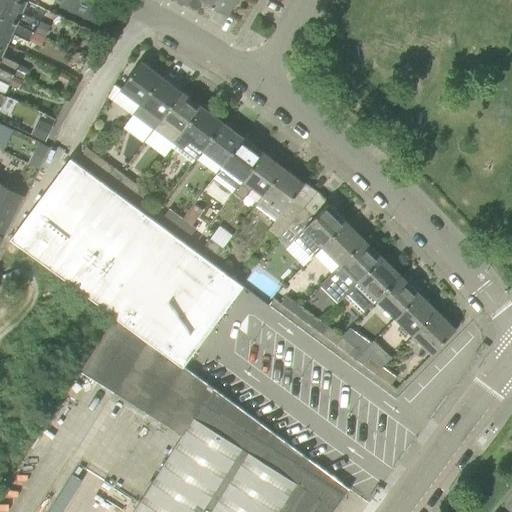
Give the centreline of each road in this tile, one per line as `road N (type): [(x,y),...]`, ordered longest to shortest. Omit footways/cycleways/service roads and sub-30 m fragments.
road 1 (residential): [(260,78),(145,9),(30,202)]
road 2 (residential): [(511,329),(379,171),(260,78)]
road 3 (tertiary): [(398,511),(511,358)]
